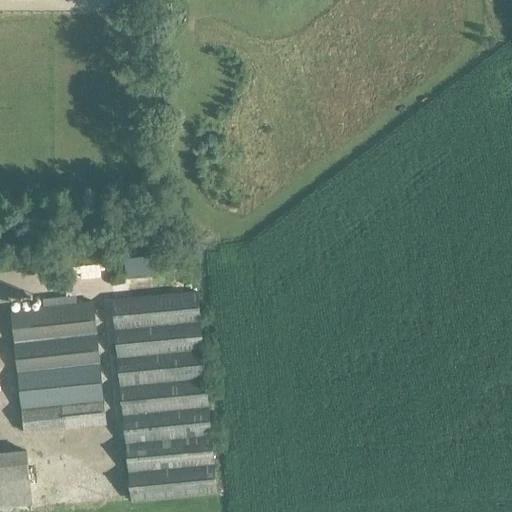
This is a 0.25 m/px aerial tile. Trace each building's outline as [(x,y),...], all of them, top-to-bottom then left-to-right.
[(68,252),(68,263),(87,262),(87,251),(68,252)] [(50,254),(27,257),(29,269),(51,266),(50,254)] [(22,258),(2,258),(3,269),(22,268),(22,258)] [(112,342),(197,336),(196,321),(143,324),(142,311),(194,308),(193,294),(109,299),(112,342)] [(6,300),(7,312),(32,309),(30,297),(6,300)] [(91,322),(90,306),(7,310),(7,326),(91,322)] [(11,342),(15,394),(97,388),(96,367),(94,367),(92,337),(11,342)] [(114,354),(114,369),(199,367),(198,352),(114,354)] [(203,394),(202,380),(117,384),(117,397),(203,394)] [(71,425),(98,423),(96,398),(19,404),(21,419),(48,416),(49,428),(72,426),(71,425)] [(206,423),(206,408),(119,412),(120,426),(206,423)] [(124,469),(171,467),(170,452),(208,450),(207,436),(122,441),(124,469)] [(0,438),(0,493),(25,492),(23,438),(0,438)] [(210,463),(124,472),(126,485),(211,476),(210,463)] [(65,467),(66,491),(99,490),(98,466),(65,467)] [(42,494),(65,493),(64,469),(41,469),(42,494)] [(104,506),(117,505),(113,469),(101,470),(104,506)] [(240,489),(267,487),(267,478),(240,479),(240,489)]
